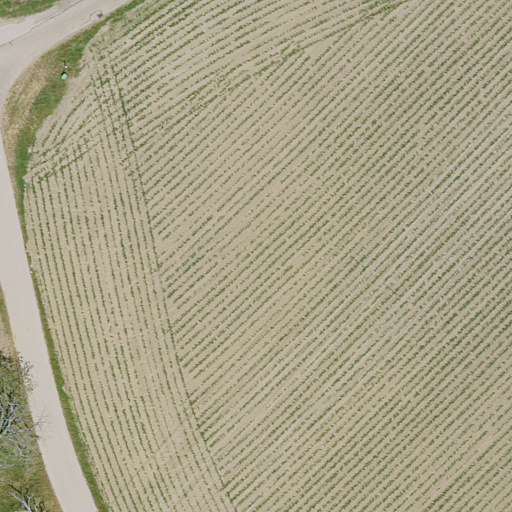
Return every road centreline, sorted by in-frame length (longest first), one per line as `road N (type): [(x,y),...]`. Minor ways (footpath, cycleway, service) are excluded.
road 1 (unclassified): [(0,208),(74,472),(94,511)]
road 2 (unclassified): [(119,0),(85,20),(0,47)]
